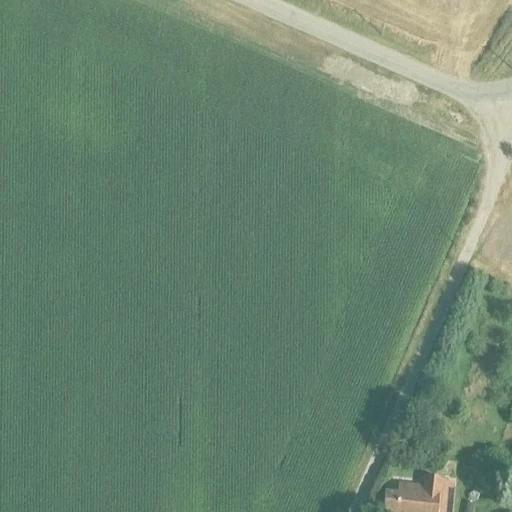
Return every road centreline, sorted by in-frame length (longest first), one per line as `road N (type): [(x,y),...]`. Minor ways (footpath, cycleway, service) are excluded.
road 1 (unclassified): [(354,511),(511,143)]
road 2 (unclassified): [(249,0),(511,116)]
